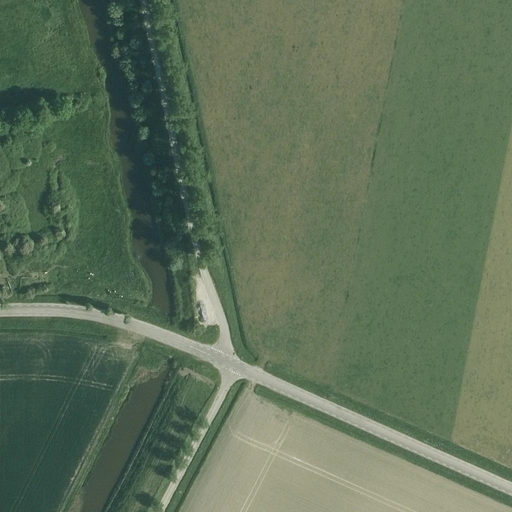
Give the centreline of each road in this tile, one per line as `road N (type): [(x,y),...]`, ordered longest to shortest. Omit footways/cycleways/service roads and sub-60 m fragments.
road 1 (unclassified): [(141,0),(184,216),(225,334),(220,360)]
road 2 (tertiary): [(511,488),(234,366)]
road 3 (tertiary): [(0,311),(99,317),(220,360)]
road 4 (unclassified): [(234,366),(159,511)]
